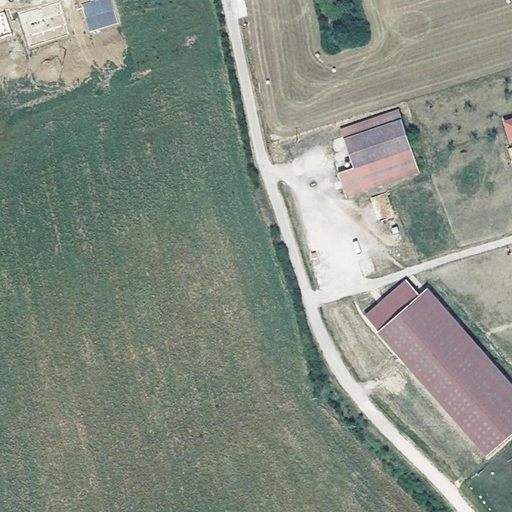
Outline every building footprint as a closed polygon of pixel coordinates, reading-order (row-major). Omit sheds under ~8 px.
[(93,0),(81,4),(90,32),(117,23),(110,0),(93,0)] [(4,12),(0,13),(0,38),(12,34),(4,12)] [(401,119),(344,138),(354,167),(338,172),(346,196),(419,172),(411,148),(401,119)] [(372,197),(377,220),(393,217),(388,193),(372,197)] [(406,279),(365,315),(378,330),(420,294),(406,279)] [(511,384),(427,287),(378,330),(487,455),(511,432),(511,384)]
